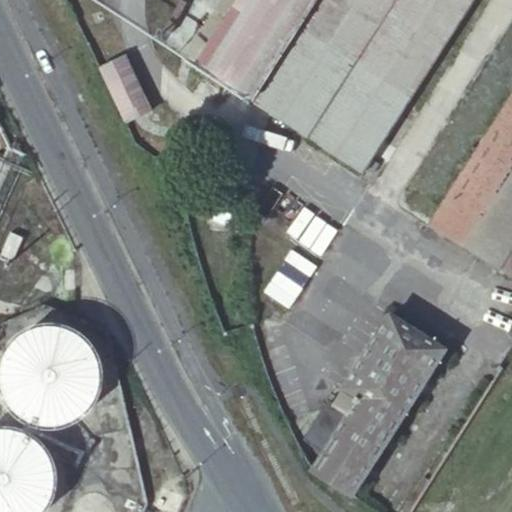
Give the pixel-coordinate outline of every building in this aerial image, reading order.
[(237,0),(198,64),(366,173),(475,0),(237,0)] [(433,223),(511,273),(511,100),(448,202),(445,200),(511,93),(511,28),(405,200),(435,219),(433,223)] [(152,109),(125,54),(100,66),(126,122),(152,109)] [(189,85),(216,101),(223,89),(198,73),(189,85)] [(0,161),(0,204),(16,168),(0,161)] [(317,266),(341,230),(273,185),(249,223),(317,266)] [(314,470),(353,493),(446,349),(392,313),(337,402),(330,400),(307,438),(326,450),(314,470)] [(100,382),(101,378),(101,377),(100,371),(99,365),(97,359),(95,355),(92,349),(90,346),(88,344),(83,339),(81,338),(77,335),(72,332),(67,330),(63,329),(57,328),(48,328),(45,328),(39,329),(36,330),(30,333),(26,335),(20,339),(14,344),(11,348),(8,352),(6,356),(4,361),(3,367),(2,370),(2,373),(2,378),(2,383),(3,387),(3,390),(5,395),(7,400),(9,404),(12,407),(15,411),(18,414),(22,418),(27,420),(31,422),(39,425),(43,426),(49,427),(54,427),(58,426),(65,425),(69,423),(75,421),(81,417),(85,413),(88,410),(91,406),(94,401),(96,397),(98,394),(99,388),(100,382)] [(57,483),(58,476),(58,475),(57,469),(56,463),(55,459),(53,454),(50,449),(47,444),(45,441),(42,438),(39,436),(35,433),(29,429),(24,427),(17,425),(12,424),(9,424),(3,424),(0,424),(0,511),(43,511),(48,507),(50,503),(53,498),(55,494),(56,489),(57,483)] [(114,511),(114,508),(112,505),(110,502),(107,499),(105,498),(101,496),(97,495),(93,495),(90,496),(87,497),(85,498),(83,500),(80,502),(78,505),(76,509),(75,511),(114,511)]
